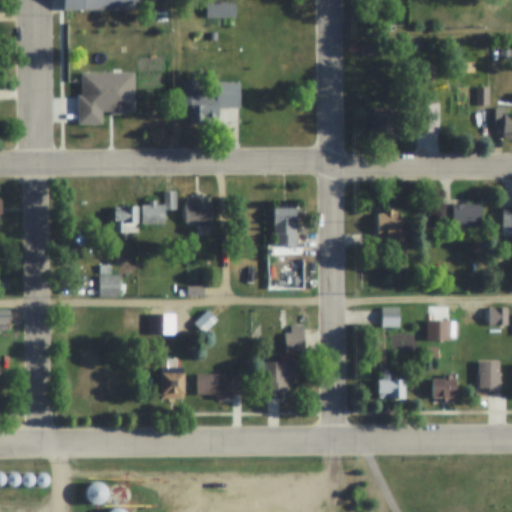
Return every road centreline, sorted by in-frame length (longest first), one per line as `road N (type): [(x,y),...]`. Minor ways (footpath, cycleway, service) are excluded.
road 1 (residential): [(0,447),(511,440)]
road 2 (residential): [(511,167),(0,162)]
road 3 (residential): [(36,447),(33,0)]
road 4 (residential): [(332,441),(327,0)]
